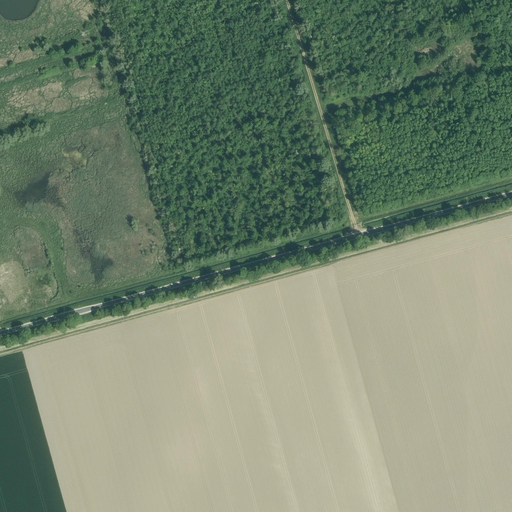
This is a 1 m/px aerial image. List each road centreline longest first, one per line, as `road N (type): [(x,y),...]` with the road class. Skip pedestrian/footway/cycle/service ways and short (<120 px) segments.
road 1 (tertiary): [(0,333),(511,193)]
road 2 (track): [(357,235),(320,110)]
